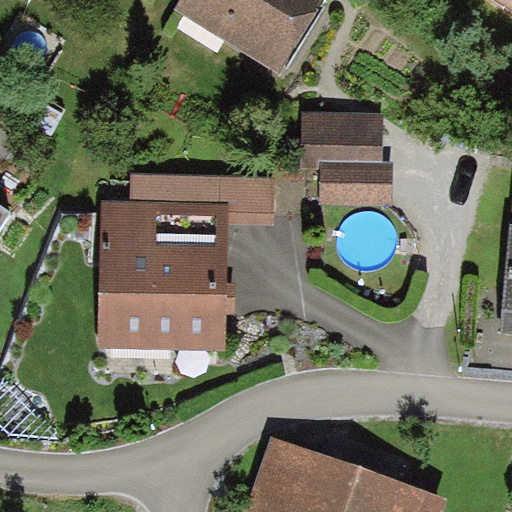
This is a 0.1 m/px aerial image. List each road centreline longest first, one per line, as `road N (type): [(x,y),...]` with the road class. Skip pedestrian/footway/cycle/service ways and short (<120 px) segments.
road 1 (residential): [(178,511),(175,479),(201,439),(275,403),(340,390),(511,404)]
road 2 (track): [(0,468),(175,479)]
